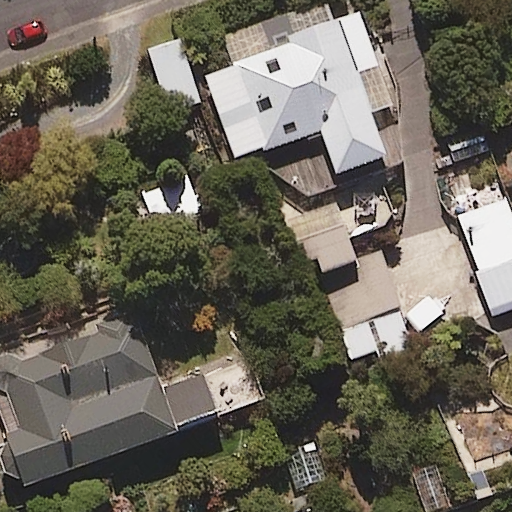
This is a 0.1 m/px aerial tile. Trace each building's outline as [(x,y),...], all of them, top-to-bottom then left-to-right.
[(330,174),(381,156),(368,118),(391,110),(357,12),(329,21),(322,1),(221,36),(231,66),(201,76),(230,159),(315,130),(330,174)] [(194,103),(175,41),(143,51),(162,113),(194,103)] [(478,129),(431,145),(438,166),(485,151),(478,129)] [(195,214),(184,181),(137,196),(147,229),(195,214)] [(511,306),(511,221),(505,200),(455,217),(489,315),(511,306)] [(353,261),(330,203),(292,218),(314,276),(353,261)] [(377,362),(408,353),(382,264),(324,281),(346,356),(373,348),(377,362)] [(156,391),(127,311),(0,351),(0,471),(7,491),(213,417),(199,376),(156,391)]
